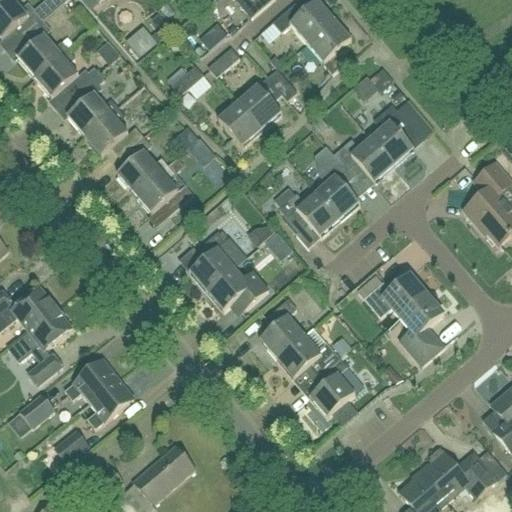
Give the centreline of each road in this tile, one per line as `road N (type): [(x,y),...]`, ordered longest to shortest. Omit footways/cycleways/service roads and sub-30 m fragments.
road 1 (unclassified): [(313,508),(0,145)]
road 2 (residential): [(313,508),(508,332)]
road 3 (residential): [(508,332),(403,218)]
